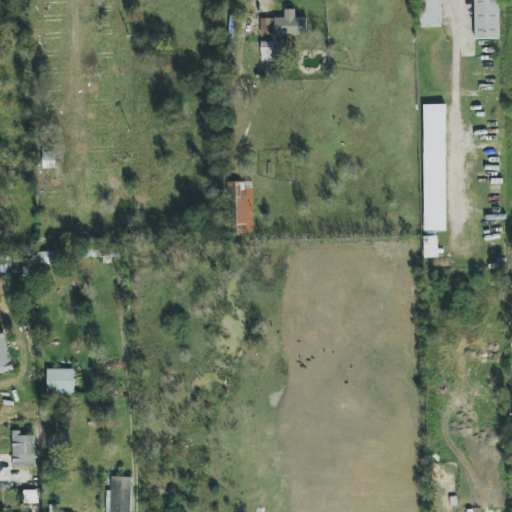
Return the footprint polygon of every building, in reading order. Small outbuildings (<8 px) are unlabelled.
[(440,0),(436,0),(422,0),(422,27),(442,27),(440,0)] [(499,39),(498,0),(493,0),(474,0),(475,39),(499,39)] [(307,18),(295,17),(296,10),(285,9),(284,18),(260,17),(260,34),(306,36),(307,18)] [(261,61),(281,61),(280,41),(261,42),(261,61)] [(424,231),(446,231),(445,105),(423,105),(424,231)] [(253,182),(229,182),(230,226),(237,226),(237,233),(254,233),(253,182)] [(438,236),(424,237),(425,258),(439,257),(438,236)] [(60,263),(59,252),(39,253),(39,264),(60,263)] [(0,373),(13,371),(4,329),(0,329),(0,373)] [(74,369),(47,369),(47,394),(74,394),(74,369)] [(20,435),(20,431),(11,431),(12,468),(35,467),(34,435),(20,435)] [(130,511),(132,477),(112,476),(111,491),(107,491),(105,511),(130,511)]
